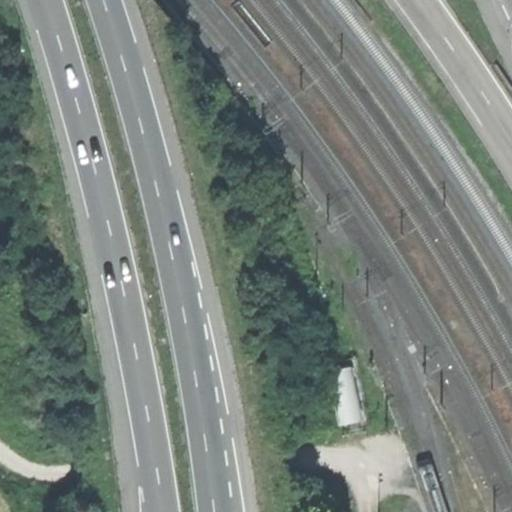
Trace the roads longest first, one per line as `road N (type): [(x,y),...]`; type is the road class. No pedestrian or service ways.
road 1 (trunk): [(46,0),(98,177),(160,511)]
road 2 (trunk): [(217,511),(156,182),(103,0)]
road 3 (unclassified): [(281,0),(0,229)]
road 4 (trunk): [(421,0),(511,137)]
